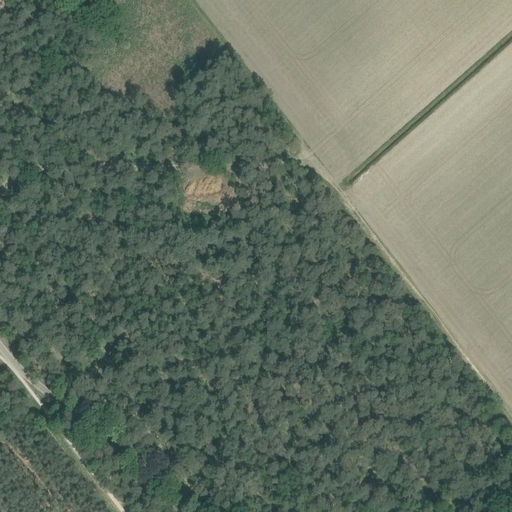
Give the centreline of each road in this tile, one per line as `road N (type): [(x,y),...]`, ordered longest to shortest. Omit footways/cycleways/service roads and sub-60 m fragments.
road 1 (track): [(188,0),(511,413)]
road 2 (track): [(0,189),(10,177),(52,167),(233,169),(312,156)]
road 3 (unclassified): [(207,511),(0,352)]
